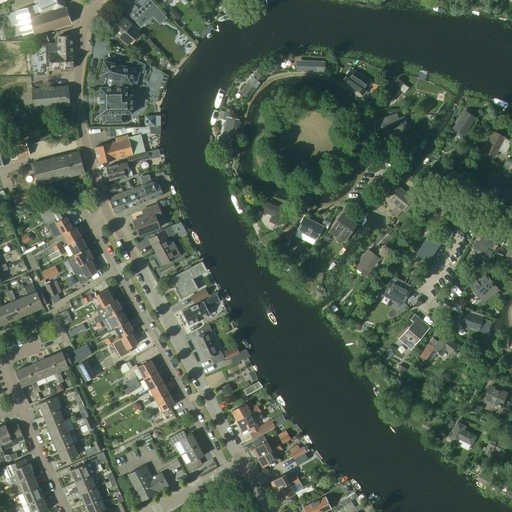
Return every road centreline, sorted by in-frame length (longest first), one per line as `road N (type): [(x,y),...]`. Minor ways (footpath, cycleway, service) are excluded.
road 1 (unclassified): [(105,210),(89,222),(228,472)]
road 2 (tertiary): [(243,463),(105,210)]
road 3 (tertiary): [(105,210),(78,113),(84,29)]
road 4 (unclassified): [(511,221),(378,175)]
